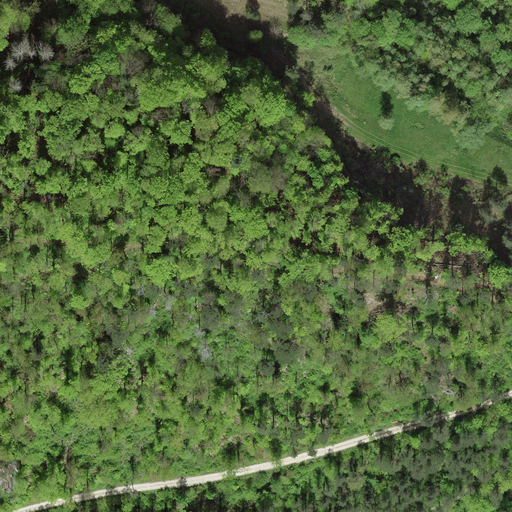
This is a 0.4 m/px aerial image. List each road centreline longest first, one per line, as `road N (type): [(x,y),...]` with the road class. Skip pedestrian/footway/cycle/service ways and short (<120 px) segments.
road 1 (track): [(21,511),(270,465),(511,392)]
road 2 (track): [(511,180),(419,162),(385,145),(239,14)]
road 3 (track): [(0,288),(141,245)]
road 4 (track): [(0,241),(141,245)]
